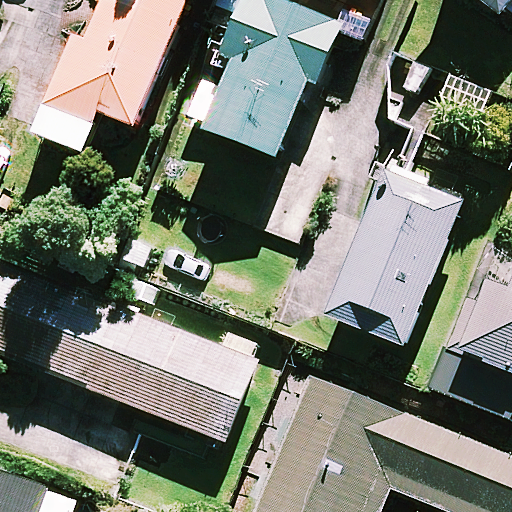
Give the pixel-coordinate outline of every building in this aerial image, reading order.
[(185,0),(99,0),(79,51),(69,47),(34,135),(82,154),(99,113),(134,128),(185,0)] [(338,25),(272,0),(242,0),(218,65),(227,69),(203,131),(277,159),(306,81),(315,85),(338,25)] [(511,0),(475,0),(498,18),(511,0)] [(511,151),(500,180),(511,185),(511,151)] [(462,202),(384,171),(326,317),(404,347),(462,202)] [(309,215),(264,204),(257,231),(302,243),(309,215)] [(511,253),(487,244),(430,390),(508,420),(511,410),(511,253)] [(256,363),(0,262),(0,354),(225,442),(256,363)] [(511,511),(511,457),(309,376),(254,511),(380,511),(390,489),(445,511),(511,511)] [(72,511),(77,500),(0,473),(0,511),(72,511)]
